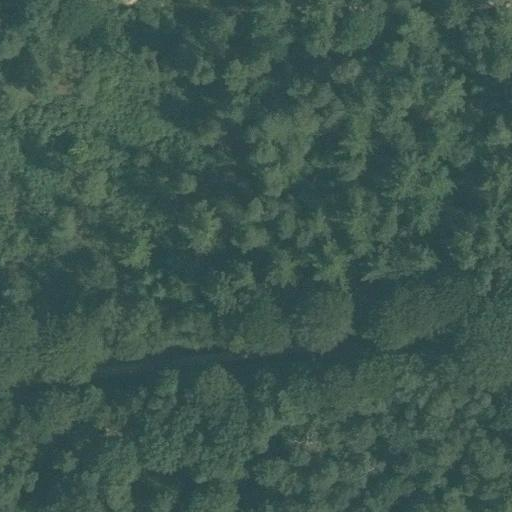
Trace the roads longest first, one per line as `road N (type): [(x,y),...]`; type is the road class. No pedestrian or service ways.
road 1 (track): [(0,383),(511,322)]
road 2 (track): [(0,7),(145,1),(470,13),(500,0)]
